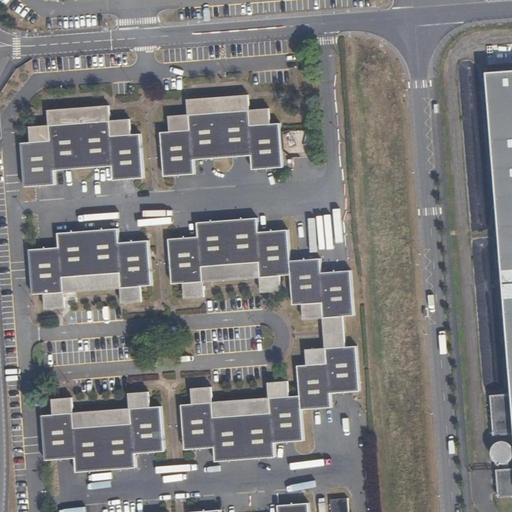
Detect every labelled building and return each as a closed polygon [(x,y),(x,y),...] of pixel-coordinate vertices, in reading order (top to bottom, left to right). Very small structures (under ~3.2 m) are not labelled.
[(511,494),(511,71),(488,73),(511,356),(511,392),(489,396),(502,495),(511,494)] [(255,107),(254,93),(190,98),(191,112),(173,114),(174,129),(164,130),(167,175),(198,172),(197,157),(255,154),(256,169),(287,167),(284,121),(276,122),(275,106),(255,107)] [(52,108),(53,123),(32,125),(32,139),(24,140),(26,184),(60,182),(59,167),(115,164),(116,177),(147,175),(143,131),(134,132),(134,117),(115,118),(114,104),(52,108)] [(308,147),(309,166),(327,165),(325,146),(308,147)] [(309,317),(328,316),(348,314),(358,314),(356,268),(326,270),(325,256),(295,258),(293,228),(262,230),(261,217),(200,220),(201,235),(172,237),(176,283),(186,282),(187,297),(208,295),(207,279),(264,275),(265,291),(286,290),(285,274),(295,273),(297,304),(308,303),(309,317)] [(61,231),(62,246),(31,247),(34,294),(47,293),(48,307),(69,306),(68,291),(125,288),(126,301),(146,300),(145,285),(156,285),(152,239),(123,240),(122,227),(61,231)] [(348,314),(328,316),(330,346),(350,345),(348,314)] [(350,345),(330,346),(310,347),(311,362),(301,362),(303,392),(304,407),(336,405),(335,390),(364,388),(361,344),(350,345)] [(304,407),(303,392),(293,392),(292,380),(272,381),(273,395),(216,399),(215,385),(195,386),(196,401),(184,401),(187,448),(218,446),(218,460),(280,456),(279,441),(306,439),(304,407)] [(54,411),(44,412),(47,459),(78,457),(79,469),(139,465),(138,451),(167,449),(164,403),(154,404),(153,390),(131,391),(132,406),(75,409),(74,396),(53,397),(54,411)] [(350,511),(350,495),(333,496),(334,511),(350,511)] [(280,502),(280,511),(224,511),(224,507),(193,509),(193,511),(312,511),(311,500),(280,502)]
